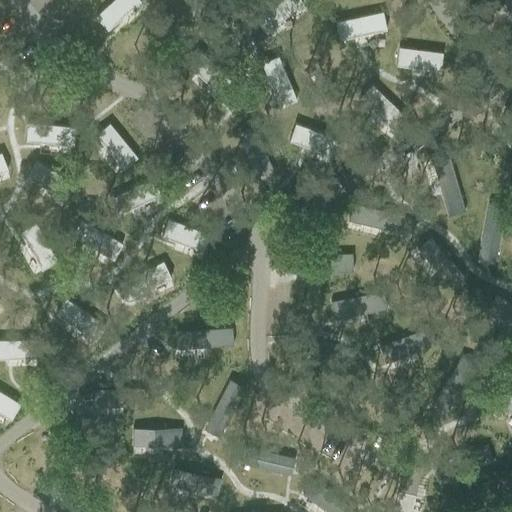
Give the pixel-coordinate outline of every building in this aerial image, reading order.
[(112,0),(95,15),(107,29),(139,0),(112,0)] [(300,0),(275,0),(254,18),(265,32),(302,1),(300,0)] [(382,11),(335,21),(339,38),(386,29),(382,11)] [(398,46),(396,64),(439,70),(442,52),(398,46)] [(198,49),(186,62),(217,93),(230,79),(198,49)] [(278,55),(261,62),(280,106),(296,99),(278,55)] [(372,84),(359,97),(393,130),(406,117),(372,84)] [(27,121),(25,139),(73,144),(74,126),(27,121)] [(109,122),(95,134),(123,168),(137,156),(109,122)] [(295,123),(289,140),(334,156),(340,139),(295,123)] [(254,125),(238,132),(255,173),(271,166),(254,125)] [(449,156),(432,161),(448,215),(465,210),(449,156)] [(36,161),(27,176),(65,198),(74,183),(36,161)] [(152,178),(109,198),(116,214),(159,194),(152,178)] [(352,202),(348,220),(379,227),(400,232),(404,215),(352,202)] [(488,202),(478,257),(487,259),(495,261),(505,205),(488,202)] [(80,218),(71,235),(113,259),(122,243),(80,218)] [(168,218),(161,235),(202,250),(209,233),(168,218)] [(35,222),(19,231),(41,269),(57,260),(35,222)] [(430,235),(417,246),(437,271),(451,288),(464,277),(430,235)] [(352,253),(296,254),(297,271),(352,270),(352,253)] [(162,260),(119,281),(127,298),(171,277),(162,260)] [(389,288),(330,301),(334,318),(365,312),(393,306),(389,288)] [(490,301),(486,308),(511,324),(511,303),(495,293),(490,301)] [(66,298),(55,313),(95,340),(105,325),(66,298)] [(232,326),(176,330),(177,348),(233,344),(232,326)] [(430,327),(379,345),(385,362),(415,351),(435,344),(430,327)] [(33,339),(0,339),(0,357),(34,357),(33,339)] [(460,358),(431,402),(446,412),(474,367),(460,358)] [(229,378),(203,427),(219,436),(245,386),(229,378)] [(147,387),(91,388),(91,406),(147,405),(147,387)] [(0,391),(0,412),(10,418),(19,403),(0,391)] [(511,391),(492,394),(494,411),(511,408),(511,391)] [(181,427),(133,428),(133,446),(181,445),(181,427)] [(486,444),(442,461),(447,477),(473,467),(492,460),(486,444)] [(241,445),(237,462),(290,474),(294,458),(241,445)] [(403,463),(393,511),(398,511),(410,511),(420,467),(403,463)] [(173,468),(170,485),(216,495),(220,478),(173,468)] [(312,478),(302,492),(328,511),(329,511),(353,511),(355,510),(312,478)]
